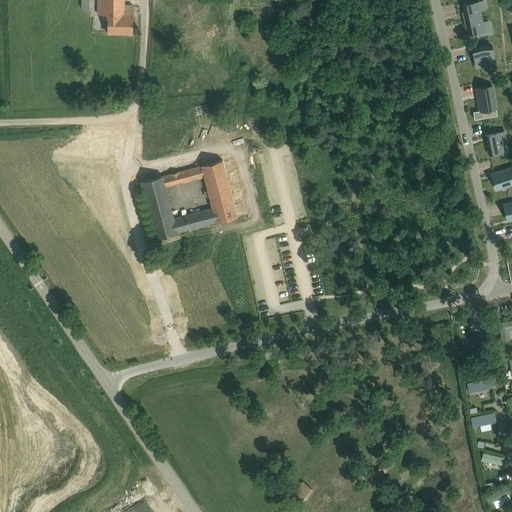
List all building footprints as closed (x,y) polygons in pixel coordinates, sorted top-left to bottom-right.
[(123,0),(98,0),(98,15),(108,15),(107,32),(133,33),(133,14),(133,5),(124,5),(123,0)] [(475,2),(463,5),(463,8),(462,8),(463,10),(464,10),(465,14),(462,14),(463,18),(465,17),(466,19),(480,16),(479,8),(477,9),(475,2)] [(480,16),(466,19),(466,21),(464,21),(465,25),(467,25),(468,28),(467,28),(467,30),(468,30),(469,33),(481,30),(480,24),(482,23),(480,16)] [(471,48),(469,49),(472,62),(474,62),(475,67),(482,65),(481,60),(490,58),(488,45),(475,48),(474,45),(471,46),(471,48)] [(478,88),(476,88),(480,110),(496,108),(494,96),(496,96),(496,92),(493,93),(492,86),(480,88),(480,86),(477,87),(478,88)] [(489,154),(503,151),(501,141),(506,140),(504,133),(499,134),(499,132),(486,135),(486,137),(484,138),(484,141),(487,141),(489,154)] [(177,232),(187,229),(238,216),(237,216),(246,214),(232,157),(162,175),(141,181),(156,238),(177,232)] [(511,166),(492,173),(492,175),(491,175),(492,178),(493,177),(497,189),(504,186),(504,189),(508,188),(507,185),(511,183),(511,166)] [(511,201),(504,204),(504,205),(503,205),(504,208),(505,208),(508,219),(511,218),(511,201)] [(511,319),(500,320),(501,335),(511,334),(511,319)] [(491,378),(466,380),(467,390),(492,387),(491,378)] [(495,411),(470,415),(471,425),(480,424),(481,429),(490,428),(489,421),(496,420),(495,411)] [(482,453),(481,460),(502,463),(503,455),(482,453)] [(361,474),(373,488),(389,475),(377,460),(361,474)] [(488,492),(494,506),(511,499),(509,493),(511,491),(508,484),(488,492)]
